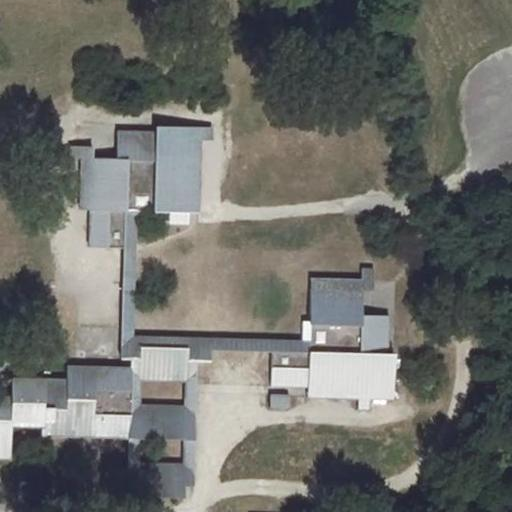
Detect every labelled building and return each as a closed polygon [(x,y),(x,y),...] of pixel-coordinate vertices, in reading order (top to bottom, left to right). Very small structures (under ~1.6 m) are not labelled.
[(151,158),(186,159),(196,159),(197,138),(197,125),(151,124),(151,130),(151,158)] [(208,125),(197,125),(197,138),(208,138),(208,125)] [(112,157),(87,157),(86,209),(85,246),(121,247),(131,247),(132,216),(152,216),(152,223),(185,223),(186,159),(151,158),(151,130),(112,130),(112,157)] [(77,146),(65,146),(65,158),(77,158),(77,146)] [(77,158),(76,209),(86,209),(87,157),(87,146),(77,146),(77,158)] [(136,344),(183,345),(183,378),(182,403),(181,436),(181,461),(180,483),(189,483),(192,359),(207,359),(207,348),(268,349),(268,338),(130,333),(131,247),(121,247),(119,355),(127,355),(135,355),(136,344)] [(370,267),(359,266),(359,277),(370,277),(370,267)] [(359,277),(307,276),(307,286),(359,287),(370,287),(370,277),(359,277)] [(268,349),(267,384),(305,385),(357,386),(358,351),(385,352),(385,351),(386,313),(359,312),(359,287),(307,286),(306,319),(300,319),(299,338),(268,338),(268,349)] [(0,457),(6,458),(7,424),(39,425),(39,419),(61,420),(60,435),(125,436),(124,482),(133,482),(133,493),(180,494),(180,483),(181,461),(134,460),(135,435),(181,436),(182,403),(136,402),(136,377),(183,378),(183,345),(136,344),(135,355),(127,355),(126,364),(63,363),(63,377),(7,375),(6,394),(0,394),(0,457)] [(385,352),(358,351),(357,386),(305,385),(305,395),(391,397),(391,351),(385,351),(385,352)] [(267,395),(268,409),(289,408),(288,394),(267,395)] [(39,419),(39,425),(39,434),(60,435),(61,420),(39,419)]
